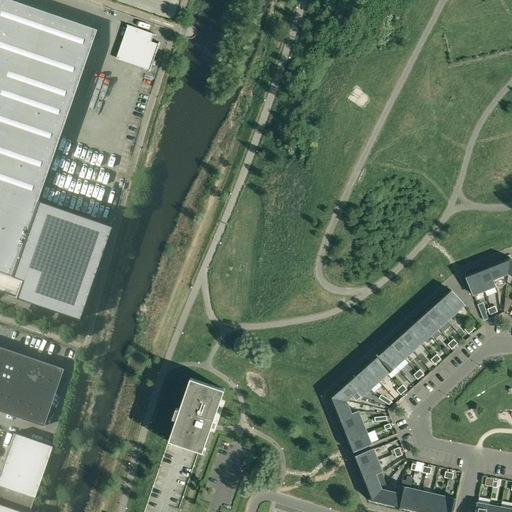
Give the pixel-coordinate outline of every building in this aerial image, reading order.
[(0,0),(0,188),(36,201),(95,30),(44,12),(6,0),(0,0)] [(126,25),(127,26),(116,59),(149,70),(149,71),(159,43),(159,42),(158,44),(151,42),(153,35),(155,35),(156,35),(127,25),(126,25)] [(0,273),(10,276),(20,280),(14,298),(77,319),(109,226),(36,201),(0,188),(0,273)] [(487,267),(495,286),(493,279),(508,274),(509,258),(487,267)] [(487,267),(477,271),(484,291),(495,286),(487,267)] [(473,295),(484,291),(477,271),(466,276),(473,295)] [(441,298),(455,313),(464,305),(450,290),(441,298)] [(441,298),(433,305),(447,321),(455,313),(441,298)] [(438,328),(447,321),(433,305),(424,313),(438,328)] [(424,313),(416,320),(430,336),(438,328),(424,313)] [(421,343),(430,336),(416,320),(407,328),(421,343)] [(407,328),(399,336),(413,351),(421,343),(407,328)] [(404,359),(413,351),(399,336),(390,343),(404,359)] [(390,343),(382,351),(396,366),(404,359),(390,343)] [(0,375),(8,351),(0,347),(0,375)] [(0,375),(0,380),(8,383),(18,354),(8,351),(0,375)] [(387,374),(396,366),(382,351),(373,358),(387,374)] [(27,357),(18,354),(8,383),(17,386),(27,357)] [(17,386),(27,389),(37,360),(27,357),(17,386)] [(373,358),(365,366),(379,381),(387,374),(373,358)] [(46,364),(37,360),(27,389),(36,393),(46,364)] [(36,393),(52,398),(62,369),(46,364),(36,393)] [(370,389),(379,381),(365,366),(356,374),(370,389)] [(356,374),(348,381),(362,397),(370,389),(356,374)] [(211,427),(224,389),(190,378),(172,430),(176,431),(172,442),(197,450),(198,446),(204,448),(209,431),(211,427)] [(361,397),(362,397),(348,381),(330,397),(346,401),(357,392),(361,397)] [(0,405),(0,412),(7,415),(17,386),(8,383),(0,405)] [(27,389),(17,386),(7,415),(17,418),(27,389)] [(17,418),(26,421),(36,393),(27,389),(17,418)] [(36,393),(26,421),(42,427),(52,398),(36,393)] [(330,397),(339,419),(358,412),(358,411),(351,414),(346,401),(330,397)] [(362,422),(358,412),(339,419),(343,430),(362,422)] [(343,430),(348,440),(367,433),(362,422),(343,430)] [(28,511),(51,447),(13,433),(0,471),(0,511),(28,511)] [(371,444),(367,433),(348,440),(352,451),(371,444)] [(354,457),(359,468),(378,460),(373,449),(354,457)] [(359,468),(363,479),(382,471),(378,460),(359,468)] [(382,471),(363,479),(372,501),(382,489),(381,489),(376,474),(382,471)] [(372,501),(395,506),(399,486),(397,493),(382,489),(372,501)] [(411,488),(399,486),(395,506),(406,509),(411,488)] [(406,509),(417,511),(422,491),(411,488),(406,509)] [(417,511),(420,511),(428,511),(433,494),(422,491),(417,511)] [(428,511),(440,511),(444,496),(433,494),(428,511)] [(452,511),(455,499),(444,496),(440,511),(452,511)] [(487,511),(489,505),(478,503),(475,511),(487,511)]
